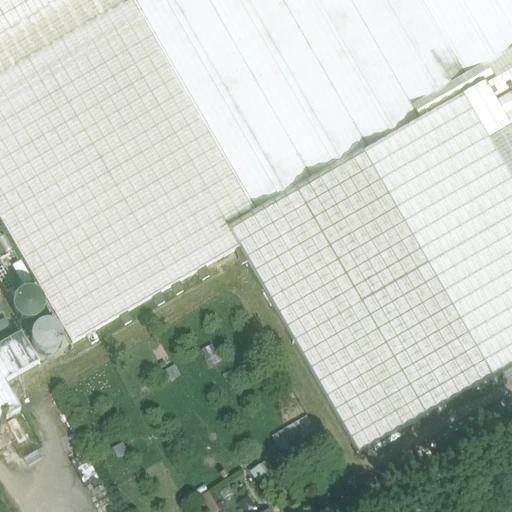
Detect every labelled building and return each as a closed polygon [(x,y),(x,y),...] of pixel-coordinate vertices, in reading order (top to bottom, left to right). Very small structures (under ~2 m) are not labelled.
[(138,0),(0,0),(0,79),(134,2),(138,0)] [(138,0),(134,2),(255,214),(366,150),(279,0),(138,0)] [(419,123),(348,0),(279,0),(366,150),(368,153),(419,123)] [(511,33),(492,0),(348,0),(419,123),(485,86),(495,104),(504,99),(485,66),(511,50),(511,33)] [(511,0),(492,0),(511,33),(511,0)] [(134,2),(0,79),(0,220),(72,345),(238,249),(227,230),(255,214),(134,2)] [(511,50),(485,66),(504,99),(511,94),(511,50)] [(419,123),(368,153),(366,150),(255,214),(227,230),(238,249),(358,457),(511,368),(511,132),(495,104),(485,86),(419,123)] [(511,94),(504,99),(495,104),(511,132),(511,94)] [(218,270),(199,281),(204,290),(223,280),(218,270)] [(197,289),(189,294),(191,297),(199,293),(197,289)] [(3,319),(32,322),(34,296),(6,293),(3,319)] [(21,336),(0,347),(0,423),(21,412),(5,384),(38,365),(21,336)] [(306,418),(272,439),(283,456),(317,435),(306,418)]
